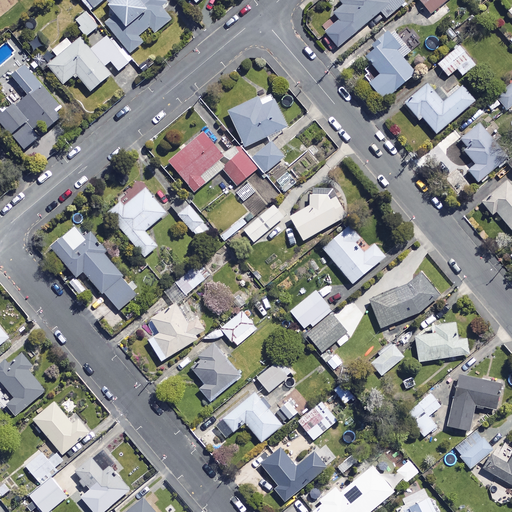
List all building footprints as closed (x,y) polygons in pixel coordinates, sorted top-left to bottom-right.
[(103,0),(82,0),(91,10),(103,0)] [(167,4),(163,0),(111,0),(105,6),(113,16),(104,24),(129,54),(143,43),(137,37),(149,27),(154,34),(170,20),(161,9),(167,4)] [(323,33),(335,48),(359,28),(364,33),(370,28),(366,23),(379,12),(384,19),(403,3),(400,0),(338,0),(341,4),(331,13),(338,21),(323,33)] [(446,0),(417,0),(429,14),(446,0)] [(98,27),(86,12),(73,22),(85,37),(98,27)] [(82,42),(74,32),(51,51),(56,57),(46,66),(62,84),(74,74),(89,92),(109,75),(103,67),(109,62),(117,72),(129,62),(101,27),(82,42)] [(413,74),(401,59),(411,51),(396,34),(391,39),(387,34),(362,56),(392,91),(413,74)] [(474,66),(457,47),(436,65),(447,78),(456,70),(461,77),(474,66)] [(13,56),(0,68),(7,75),(20,63),(13,56)] [(64,112),(21,65),(9,77),(12,80),(0,90),(0,109),(1,111),(0,112),(0,125),(9,135),(24,121),(37,136),(64,112)] [(511,106),(511,82),(495,99),(507,111),(511,106)] [(437,87),(432,91),(426,84),(403,104),(417,120),(420,117),(434,134),(473,101),(460,86),(446,98),(437,87)] [(274,100),(273,101),(270,94),(257,100),(256,98),(226,112),(243,147),(287,127),(274,100)] [(505,158),(477,124),(459,139),(466,148),(463,152),(473,164),(466,171),(476,183),(505,158)] [(201,130),(166,159),(193,193),(222,170),(235,186),(257,168),(242,149),(227,161),(201,130)] [(283,158),(269,141),(250,157),(264,174),(283,158)] [(297,183),(289,172),(276,182),(284,193),(297,183)] [(248,181),(236,192),(246,202),(258,192),(248,181)] [(511,232),(511,190),(505,182),(480,203),(491,216),(495,213),(511,233),(511,232)] [(298,210),(286,218),(302,242),(346,213),(330,189),(311,188),(310,194),(305,193),(295,205),(298,210)] [(165,214),(143,189),(123,207),(119,203),(106,215),(143,258),(156,247),(143,232),(165,214)] [(233,194),(206,218),(225,240),(245,223),(240,216),(247,210),(233,194)] [(208,228),(182,199),(172,209),(198,237),(208,228)] [(283,218),(272,206),(242,231),(253,243),(283,218)] [(85,240),(75,227),(50,247),(75,277),(83,271),(101,294),(104,292),(118,310),(137,295),(89,237),(85,240)] [(358,240),(347,227),(321,249),(351,285),(383,257),(372,244),(362,253),(354,243),(358,240)] [(192,268),(173,283),(184,295),(202,280),(192,268)] [(427,278),(369,297),(368,302),(378,328),(421,312),(434,298),(427,278)] [(289,311),(303,329),(308,325),(310,327),(331,311),(314,291),(289,311)] [(195,334),(202,329),(183,298),(149,319),(158,333),(146,341),(159,361),(197,338),(195,334)] [(256,329),(241,311),(220,329),(235,347),(256,329)] [(346,333),(331,314),(306,335),(320,353),(346,333)] [(456,340),(454,324),(430,328),(431,335),(413,338),(417,363),(468,355),(465,339),(456,340)] [(239,376),(212,343),(198,355),(202,361),(191,370),(204,385),(198,389),(209,402),(239,376)] [(403,358),(392,345),(370,364),(380,377),(403,358)] [(33,366),(22,353),(11,363),(8,359),(0,365),(0,382),(13,399),(5,406),(14,417),(45,391),(28,371),(33,366)] [(343,363),(335,355),(326,363),(334,371),(343,363)] [(285,379),(274,364),(256,379),(267,393),(285,379)] [(499,383),(457,376),(448,427),(467,430),(472,406),(494,410),(499,383)] [(280,425),(254,393),(221,420),(232,433),(244,423),(260,442),(280,425)] [(439,406),(428,393),(403,415),(422,437),(435,426),(427,417),(439,406)] [(67,420),(52,401),(31,419),(60,454),(89,430),(75,413),(67,420)] [(296,412),(287,401),(279,408),(288,419),(296,412)] [(336,421),(321,403),(297,422),(312,440),(336,421)] [(491,450),(474,430),(452,450),(469,469),(491,450)] [(294,467),(279,449),(260,465),(277,487),(273,490),(283,502),(330,464),(318,448),(294,467)] [(24,466),(40,484),(57,468),(55,466),(62,460),(54,452),(47,459),(40,451),(24,466)] [(511,454),(507,464),(491,455),(483,469),(511,485),(511,454)] [(104,475),(91,459),(73,475),(84,488),(76,495),(90,511),(102,511),(127,490),(110,470),(104,475)] [(417,473),(408,461),(395,471),(405,483),(417,473)] [(367,511),(392,492),(371,466),(348,484),(336,469),(326,477),(334,487),(318,500),(321,504),(311,511),(367,511)] [(47,511),(67,496),(52,477),(30,495),(42,511),(47,511)] [(0,497),(9,489),(3,482),(0,484),(0,497)] [(434,511),(425,493),(399,506),(401,511),(434,511)] [(155,511),(143,498),(126,511),(155,511)]
